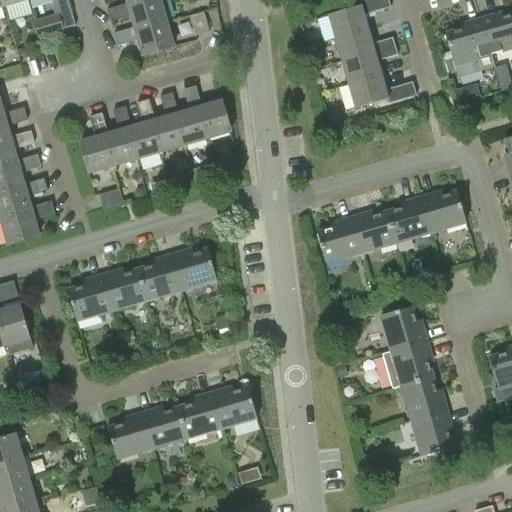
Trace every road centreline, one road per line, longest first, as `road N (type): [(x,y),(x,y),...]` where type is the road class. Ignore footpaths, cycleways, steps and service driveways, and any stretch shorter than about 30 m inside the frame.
road 1 (residential): [(511,290),(471,149),(279,200)]
road 2 (residential): [(314,511),(279,200)]
road 3 (residential): [(232,355),(86,395),(74,389),(36,255)]
road 4 (residential): [(36,255),(229,204),(279,200)]
road 5 (residential): [(279,200),(254,0)]
road 6 (residential): [(70,202),(41,90),(95,66)]
road 7 (residential): [(490,421),(462,338),(468,325),(511,311)]
road 8 (residential): [(215,58),(102,92),(95,66)]
